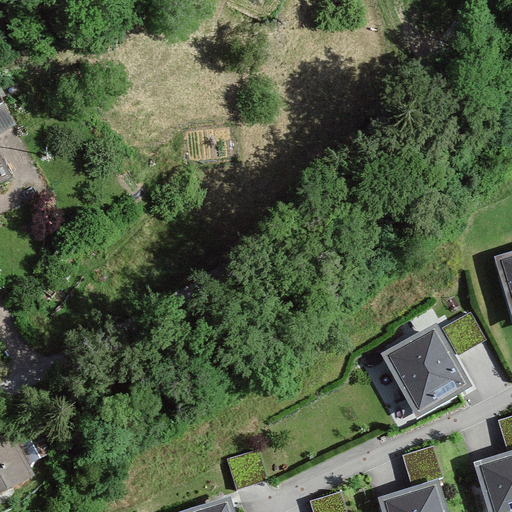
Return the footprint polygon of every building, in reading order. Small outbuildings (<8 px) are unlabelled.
[(0,161),(0,182),(9,178),(0,161)] [(511,256),(501,260),(511,295),(511,256)] [(471,312),(443,328),(458,355),(486,339),(471,312)] [(434,330),(388,356),(419,410),(465,385),(434,330)] [(511,417),(499,421),(507,451),(511,449),(511,417)] [(8,432),(0,434),(0,502),(31,490),(8,432)] [(434,448),(403,458),(413,487),(443,477),(434,448)] [(258,449),(228,459),(238,488),(268,479),(258,449)] [(511,456),(481,465),(494,511),(505,511),(511,510),(511,456)] [(443,511),(435,486),(385,502),(387,511),(443,511)] [(346,511),(341,494),(311,503),(313,511),(346,511)] [(229,511),(227,503),(197,511),(229,511)]
